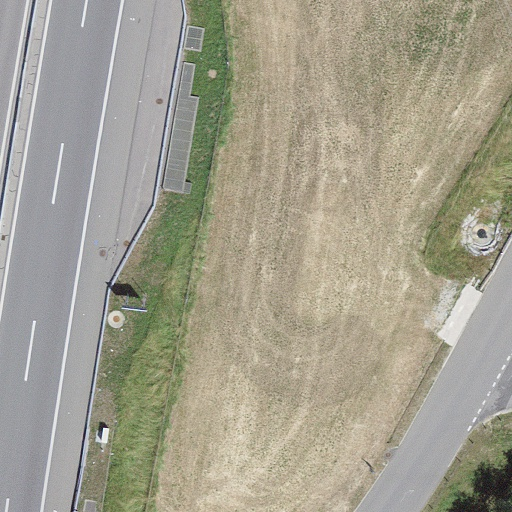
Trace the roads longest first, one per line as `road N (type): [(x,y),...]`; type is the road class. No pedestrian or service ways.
road 1 (motorway): [(6,511),(88,0)]
road 2 (tertiary): [(388,511),(486,341)]
